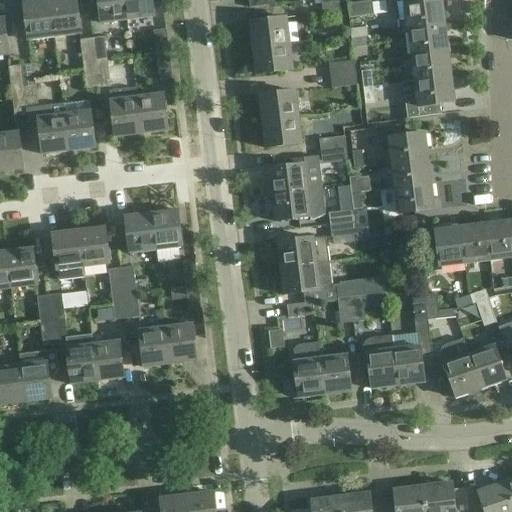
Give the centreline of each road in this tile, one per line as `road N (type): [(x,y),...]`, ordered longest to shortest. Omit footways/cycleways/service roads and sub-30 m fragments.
road 1 (residential): [(214,168),(247,437)]
road 2 (residential): [(511,433),(437,441),(316,431),(247,437)]
road 3 (residential): [(0,469),(247,437)]
road 4 (residential): [(0,209),(100,182),(214,168)]
road 5 (residential): [(193,0),(214,168)]
road 6 (residential): [(511,150),(495,0)]
